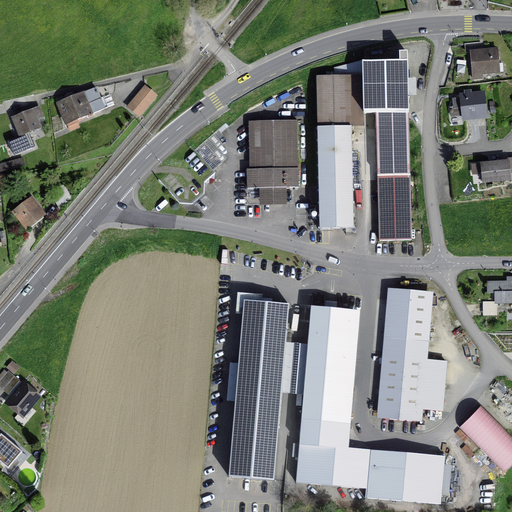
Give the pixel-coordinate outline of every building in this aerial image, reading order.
[(471,52),(473,74),(499,72),(497,49),(471,52)] [(364,113),(363,64),(363,61),(334,68),(334,76),(316,77),(320,230),(346,229),(353,229),(351,114),(364,113)] [(363,64),(364,113),(376,113),(379,241),(412,240),(407,62),(363,64)] [(156,96),(145,87),(132,103),(143,112),(156,96)] [(83,93),(58,103),(67,124),(108,108),(104,98),(100,99),(96,88),(82,91),(83,93)] [(470,91),(465,92),(466,96),(461,96),(461,98),(453,99),(454,107),(450,107),(451,116),(463,115),(463,119),(486,117),(483,94),(471,95),(470,91)] [(21,135),(22,137),(9,143),(14,155),(34,147),(28,132),(39,128),(35,119),(42,116),(39,109),(14,119),(20,135),(21,135)] [(247,170),(247,189),(298,188),(297,121),(249,122),(250,170),(247,170)] [(214,174),(194,150),(160,180),(180,203),(192,204),(203,194),(204,183),(214,174)] [(482,173),(483,183),(510,180),(510,172),(511,171),(511,158),(508,159),(508,161),(483,164),(484,172),(482,173)] [(23,159),(0,164),(0,170),(24,164),(23,159)] [(31,200),(15,212),(27,228),(43,215),(31,200)] [(511,277),(507,278),(507,282),(487,282),(488,293),(495,293),(495,303),(511,302),(511,277)] [(393,289),(389,339),(424,342),(428,292),(393,289)] [(289,305),(244,301),(229,477),(274,481),(289,305)] [(440,505),(445,457),(342,448),(347,386),(344,385),(350,310),(311,307),(296,483),(366,489),(365,498),(440,505)] [(382,419),(417,422),(422,359),(387,356),(382,419)] [(8,371),(0,380),(0,385),(9,393),(20,381),(8,371)] [(24,384),(7,403),(22,416),(39,396),(24,384)] [(1,434),(0,434),(0,459),(7,465),(13,458),(15,460),(22,452),(1,434)]
